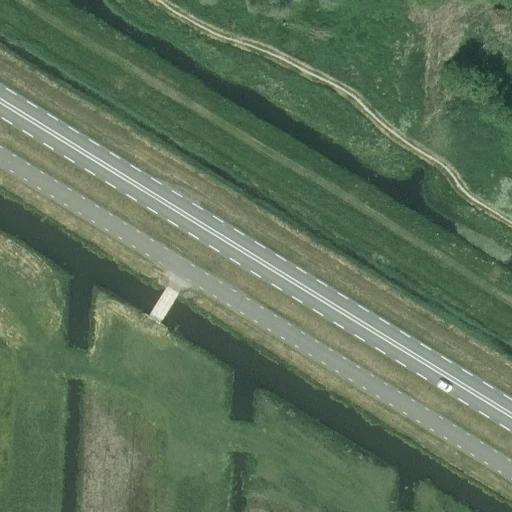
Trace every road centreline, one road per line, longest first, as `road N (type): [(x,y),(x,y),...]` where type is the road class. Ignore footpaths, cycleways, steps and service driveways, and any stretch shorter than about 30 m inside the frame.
road 1 (unclassified): [(511,472),(0,156)]
road 2 (primary): [(0,104),(511,419)]
